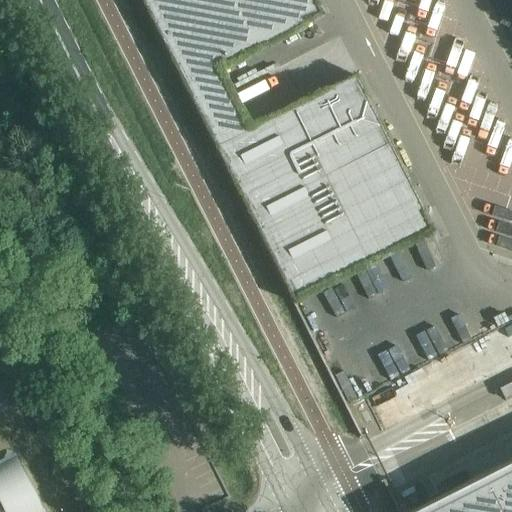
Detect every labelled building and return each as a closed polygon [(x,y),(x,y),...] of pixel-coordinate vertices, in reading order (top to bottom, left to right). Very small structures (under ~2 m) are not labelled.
[(305,28),(291,0),(137,0),(282,285),(285,283),(287,283),(425,213),(394,152),(357,78),(217,148),(186,87),(305,28)] [(511,383),(500,389),(506,401),(511,397),(511,383)] [(0,511),(41,511),(28,484),(16,462),(0,469),(0,511)] [(511,511),(511,466),(422,511),(511,511)] [(414,495),(407,498),(411,506),(418,502),(414,495)]
